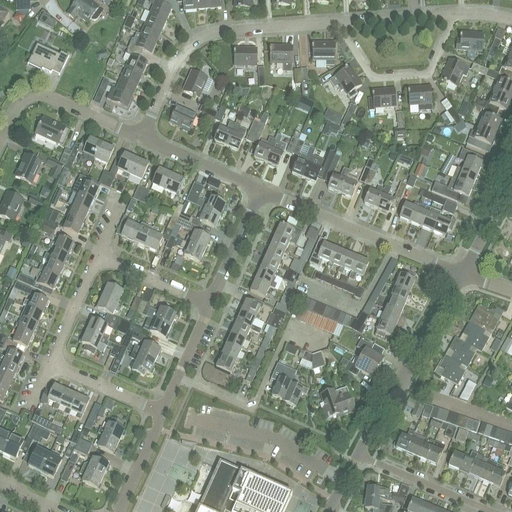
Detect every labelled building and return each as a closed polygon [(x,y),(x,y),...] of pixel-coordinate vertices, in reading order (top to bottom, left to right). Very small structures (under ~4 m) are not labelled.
[(15,12),(30,11),(29,2),(23,2),(22,0),(19,0),(15,0),(16,3),(15,3),(15,12)] [(99,8),(87,0),(77,0),(67,14),(74,20),(75,18),(77,19),(77,18),(78,17),(87,24),(90,20),(91,21),(93,21),(95,21),(96,20),(103,11),(99,8)] [(150,13),(166,20),(171,8),(164,5),(166,0),(151,0),(155,2),(150,13)] [(197,10),(195,0),(176,0),(177,4),(183,3),(184,11),(197,10)] [(195,0),(197,10),(209,9),(208,0),(195,0)] [(220,0),(208,0),(209,9),(221,8),(220,0)] [(251,0),(234,0),(235,8),(244,9),(244,10),(249,10),(249,9),(251,9),(251,0)] [(166,20),(150,13),(145,24),(161,31),(166,20)] [(14,19),(21,23),(25,17),(18,14),(14,19)] [(44,14),(39,24),(53,30),(56,23),(49,19),(50,18),(44,14)] [(161,31),(145,24),(140,35),(156,42),(161,31)] [(491,63),(505,32),(497,29),(493,38),(495,39),(485,60),(491,63)] [(457,41),(456,50),(481,52),(483,35),(461,33),(461,36),(460,36),(459,39),(460,39),(460,41),(457,41)] [(129,44),(127,49),(140,55),(142,50),(151,54),(156,42),(140,35),(136,34),(133,40),(137,41),(135,47),(129,44)] [(313,50),(313,61),(334,61),(334,44),(313,44),(313,47),(311,47),(311,50),(313,50)] [(28,67),(37,72),(42,74),(43,72),(51,76),(52,75),(60,78),(65,68),(69,57),(61,53),(59,55),(37,45),(27,65),(28,67)] [(270,64),(283,64),(283,72),(292,73),(292,48),(270,47),(270,64)] [(140,55),(127,49),(122,60),(128,62),(126,67),(142,74),(147,63),(138,59),(140,55)] [(234,55),(234,66),(256,67),(256,50),(234,50),(234,53),(233,53),(233,55),(234,55)] [(511,58),(509,58),(504,69),(501,68),(499,74),(511,79),(511,58)] [(465,67),(450,60),(441,81),(443,82),(443,83),(445,84),(446,83),(456,87),(459,80),(465,67)] [(488,71),(473,64),(470,70),(485,77),(488,71)] [(98,73),(82,66),(71,87),(88,94),(98,73)] [(142,74),(126,67),(121,78),(137,85),(142,74)] [(266,89),(264,68),(257,68),(259,90),(266,89)] [(346,68),(344,70),(345,71),(329,81),(334,89),(337,87),(340,92),(343,91),(346,97),(347,96),(349,99),(357,95),(354,91),(361,86),(357,81),(349,68),(347,69),(346,68)] [(302,85),(300,70),(293,70),(294,85),(302,85)] [(187,80),(181,96),(199,103),(207,80),(190,74),(187,80)] [(499,81),(494,93),(511,100),(511,86),(510,85),(511,79),(499,74),(496,80),(499,81)] [(121,78),(116,90),(131,97),(137,85),(121,78)] [(101,84),(96,95),(102,98),(107,86),(101,84)] [(116,90),(111,88),(106,99),(110,101),(126,108),(131,97),(116,90)] [(407,95),(408,95),(409,106),(417,105),(431,104),(430,88),(408,90),(408,92),(407,92),(407,95)] [(373,99),(368,99),(369,111),(374,111),(374,109),(395,107),(394,91),(372,92),(373,95),(372,95),(372,97),(373,97),(373,99)] [(486,104),(484,109),(497,114),(499,109),(505,112),(506,110),(508,111),(511,100),(494,93),(489,105),(486,104)] [(299,109),(303,99),(297,97),(293,107),(299,109)] [(347,128),(357,108),(350,105),(349,107),(350,107),(341,125),(347,128)] [(215,120),(217,113),(201,106),(199,112),(202,114),(215,120)] [(217,113),(215,120),(214,121),(220,123),(226,109),(220,107),(217,113)] [(169,123),(189,132),(196,117),(176,108),(169,123)] [(446,112),(456,127),(462,123),(452,108),(446,112)] [(484,116),(479,128),(497,136),(502,124),(500,124),(500,123),(494,120),(497,114),(484,109),(481,115),(484,116)] [(335,113),(331,121),(338,125),(342,117),(335,113)] [(406,139),(403,113),(396,114),(397,129),(393,129),(394,140),(406,139)] [(215,120),(202,114),(199,120),(211,126),(214,120),(214,121),(215,120)] [(69,131),(42,119),(35,135),(62,147),(70,131),(69,131)] [(251,143),(261,122),(254,119),(245,141),(251,143)] [(261,122),(251,143),(257,145),(266,124),(261,122)] [(226,147),(235,125),(229,123),(225,131),(219,129),(214,142),(226,147)] [(328,136),(333,125),(327,123),(322,134),(328,136)] [(462,123),(456,127),(454,128),(458,134),(466,128),(462,123)] [(235,125),(226,147),(237,152),(243,139),(237,136),(240,127),(235,125)] [(497,136),(479,128),(474,139),(471,138),(468,144),(482,150),(484,144),(490,147),(490,146),(492,147),(497,136)] [(276,139),(289,143),(291,136),(279,132),(276,139)] [(292,155),(298,141),(300,136),(295,134),(293,139),(292,138),(286,152),(292,155)] [(82,155),(94,160),(101,145),(94,142),(95,140),(90,138),(88,144),(82,142),(79,149),(78,153),(82,155)] [(266,164),(275,143),(274,143),(275,141),(269,138),(265,148),(259,145),(254,159),(266,164)] [(298,141),(292,155),(298,157),(299,156),(300,157),(298,161),(297,161),(291,174),(303,179),(312,157),(315,150),(303,145),(304,143),(298,141)] [(286,148),(275,143),(266,164),(277,169),(286,148)] [(109,148),(101,145),(94,160),(106,166),(114,149),(110,147),(109,148)] [(424,146),(421,154),(426,156),(430,148),(424,146)] [(463,170),(477,176),(482,164),(475,161),(477,155),(462,149),(458,160),(465,163),(463,170)] [(65,150),(59,163),(64,165),(65,166),(71,152),(65,150)] [(328,170),(334,156),(328,153),(322,167),(328,170)] [(109,174),(103,187),(109,189),(117,171),(123,173),(121,177),(128,179),(129,176),(136,160),(129,157),(129,156),(125,154),(120,164),(115,162),(109,174)] [(64,165),(59,163),(49,159),(48,159),(38,155),(35,161),(45,165),(45,166),(52,169),(49,177),(57,181),(64,165)] [(446,162),(452,165),(456,158),(450,155),(446,162)] [(15,178),(30,185),(40,163),(25,156),(15,178)] [(334,156),(328,170),(334,172),(340,158),(339,158),(335,156),(334,156)] [(403,164),(406,158),(400,156),(398,162),(403,164)] [(64,169),(69,172),(75,159),(69,157),(65,166),(64,169)] [(318,160),(312,157),(303,179),(315,184),(321,171),(314,168),(318,160)] [(143,164),(136,160),(129,176),(141,181),(148,164),(144,162),(143,164)] [(452,165),(446,162),(439,173),(445,176),(452,165)] [(373,164),(370,170),(371,171),(365,185),(371,187),(376,173),(379,166),(373,164)] [(417,164),(411,177),(416,179),(418,180),(423,167),(417,164)] [(371,171),(370,170),(364,168),(359,182),(365,185),(371,171)] [(457,168),(453,179),(473,187),(477,176),(463,170),(457,168)] [(69,172),(64,169),(61,175),(76,182),(72,192),(79,195),(79,196),(93,202),(98,190),(77,181),(79,176),(69,172)] [(164,191),(171,176),(163,172),(164,171),(159,169),(152,186),(164,191)] [(340,194),(347,176),(349,171),(343,169),(339,179),(333,176),(328,190),(340,194)] [(103,187),(109,174),(103,172),(98,184),(103,187)] [(178,179),(171,176),(164,191),(176,197),(183,180),(179,178),(178,179)] [(347,176),(340,194),(351,199),(357,186),(356,186),(358,180),(347,176)] [(411,177),(410,176),(406,186),(412,189),(416,179),(411,177)] [(473,187),(453,179),(448,189),(435,183),(431,192),(452,201),(455,193),(468,199),(473,187)] [(384,190),(376,209),(387,214),(393,201),(387,198),(393,182),(388,180),(386,186),(385,186),(384,190)] [(119,183),(115,192),(121,194),(125,185),(119,183)] [(400,183),(395,197),(401,199),(406,186),(400,183)] [(193,185),(186,202),(195,206),(198,200),(203,189),(193,185)] [(138,202),(144,189),(138,187),(132,199),(138,202)] [(376,209),(384,190),(378,188),(375,194),(370,191),(364,205),(376,209)] [(150,192),(144,189),(138,202),(147,206),(148,204),(145,202),(150,192)] [(57,190),(53,199),(58,201),(62,192),(57,190)] [(432,202),(435,196),(424,192),(422,198),(432,202)] [(0,217),(12,224),(23,202),(7,195),(0,210),(0,217)] [(27,204),(42,211),(45,204),(41,202),(42,199),(36,196),(35,199),(30,197),(27,204)] [(79,196),(73,207),(88,213),(93,202),(79,196)] [(446,201),(435,196),(432,202),(444,207),(446,201)] [(198,207),(220,217),(223,210),(224,211),(226,206),(209,199),(207,204),(201,202),(198,207)] [(131,214),(136,204),(131,201),(126,212),(131,214)] [(446,201),(444,207),(442,211),(453,216),(457,206),(446,201)] [(178,219),(180,214),(183,207),(178,204),(172,217),(178,219)] [(410,224),(418,205),(414,204),(412,207),(405,204),(399,219),(410,224)] [(418,206),(418,205),(410,224),(422,229),(428,214),(417,209),(418,206)] [(73,207),(68,219),(83,225),(88,213),(73,207)] [(203,214),(199,222),(202,223),(216,229),(218,225),(216,225),(220,217),(198,207),(198,208),(200,209),(198,212),(203,214)] [(150,214),(158,217),(160,211),(153,208),(150,214)] [(44,220),(41,226),(55,232),(57,226),(49,222),(51,217),(54,219),(57,212),(48,209),(43,220),(44,220)] [(428,214),(422,229),(433,233),(441,213),(430,209),(428,214)] [(441,213),(433,233),(444,238),(447,231),(451,232),(456,221),(447,218),(446,221),(439,219),(441,213)] [(193,219),(180,214),(178,219),(190,225),(193,219)] [(178,219),(172,217),(162,241),(167,243),(170,237),(172,232),(175,225),(178,219)] [(133,243),(142,224),(141,223),(139,228),(133,225),(134,222),(123,218),(120,224),(126,227),(121,238),(133,243)] [(83,225),(68,219),(66,225),(62,223),(60,228),(63,230),(63,231),(77,237),(83,225)] [(188,231),(190,225),(178,219),(175,225),(181,228),(188,231)] [(142,224),(133,243),(144,248),(153,227),(152,229),(142,224)] [(175,225),(172,232),(178,234),(181,228),(175,225)] [(33,241),(33,242),(39,244),(44,234),(52,237),(55,232),(41,226),(39,231),(38,231),(34,241),(33,241)] [(275,237),(294,246),(296,242),(291,240),(294,233),(279,226),(275,237)] [(153,227),(144,248),(156,253),(162,239),(155,236),(158,230),(153,227)] [(313,229),(304,250),(310,253),(319,232),(313,229)] [(9,243),(11,238),(0,233),(0,253),(5,242),(9,243)] [(211,241),(197,234),(194,233),(189,245),(204,252),(207,244),(209,245),(211,241)] [(170,237),(167,243),(165,249),(171,251),(172,249),(176,247),(179,248),(186,251),(183,257),(200,264),(202,260),(201,259),(204,252),(189,245),(170,237)] [(275,237),(270,248),(287,256),(289,252),(286,251),(289,244),(294,246),(275,237)] [(54,251),(68,257),(73,245),(59,239),(56,246),(52,244),(50,249),(54,251)] [(27,250),(29,243),(23,241),(21,247),(27,250)] [(39,244),(33,242),(31,246),(32,246),(29,254),(33,256),(36,248),(37,248),(39,244)] [(329,264),(335,249),(324,244),(321,250),(315,248),(309,263),(319,267),(322,261),(329,264)] [(270,248),(265,259),(281,266),(283,262),(281,262),(284,255),(287,256),(270,248)] [(329,264),(328,266),(328,265),(327,267),(331,269),(333,266),(340,269),(346,254),(335,249),(329,264)] [(310,253),(304,250),(299,261),(305,264),(310,253)] [(54,251),(49,263),(63,269),(68,257),(54,251)] [(340,269),(339,271),(338,273),(342,275),(343,272),(344,270),(351,273),(357,258),(346,254),(340,269)] [(351,273),(348,279),(353,282),(356,275),(362,278),(369,263),(357,258),(351,273)] [(265,259),(260,270),(274,276),(279,266),(281,266),(265,259)] [(379,281),(385,284),(397,263),(391,260),(379,281)] [(299,261),(294,272),(300,275),(305,264),(299,261)] [(39,271),(39,272),(58,280),(63,269),(49,263),(44,273),(39,271)] [(260,270),(255,281),(271,288),(273,284),(271,284),(274,276),(260,270)] [(58,280),(39,272),(36,279),(37,279),(35,284),(34,284),(34,282),(33,281),(19,275),(17,281),(41,292),(43,288),(52,292),(58,280)] [(294,272),(289,283),(295,285),(300,275),(294,272)] [(321,282),(324,276),(315,272),(312,280),(315,281),(315,280),(321,282)] [(335,280),(324,276),(321,282),(333,287),(335,280)] [(396,288),(409,294),(414,282),(400,276),(395,288),(396,288)] [(335,280),(333,287),(344,291),(346,285),(335,280)] [(271,288),(255,281),(250,292),(269,301),(271,296),(266,294),(269,287),(271,288)] [(385,284),(379,281),(373,291),(380,295),(385,284)] [(25,307),(42,315),(47,303),(38,299),(40,294),(15,283),(13,289),(26,295),(33,298),(31,303),(25,300),(22,306),(25,307)] [(289,283),(284,294),(290,297),(295,285),(289,283)] [(105,291),(102,298),(118,305),(123,293),(106,285),(104,290),(105,291)] [(143,298),(154,301),(158,289),(147,285),(143,298)] [(357,289),(346,285),(344,291),(354,296),(353,297),(360,300),(365,290),(358,287),(357,289)] [(395,288),(390,299),(405,305),(409,294),(396,288),(395,288)] [(380,295),(373,291),(368,302),(374,305),(380,295)] [(292,304),(298,307),(303,296),(297,293),(292,304)] [(281,301),(287,304),(290,297),(284,294),(281,301)] [(118,305),(102,298),(99,305),(98,304),(95,309),(112,317),(115,311),(117,312),(119,312),(121,306),(118,305)] [(142,301),(141,301),(135,298),(129,310),(136,313),(142,301)] [(307,311),(311,300),(306,298),(302,309),(307,311)] [(6,304),(3,311),(7,313),(11,305),(13,306),(15,302),(8,299),(6,303),(6,304)] [(390,299),(386,310),(400,316),(405,305),(390,299)] [(311,300),(307,311),(312,313),(316,303),(311,300)] [(145,308),(147,304),(142,301),(136,313),(142,316),(145,308)] [(245,302),(240,313),(255,320),(258,322),(260,319),(259,316),(257,315),(260,308),(245,302)] [(374,305),(368,302),(362,312),(368,316),(374,305)] [(316,303),(312,313),(317,315),(321,305),(316,303)] [(277,304),(274,309),(286,314),(288,309),(285,307),(279,305),(277,304)] [(480,304),(469,324),(491,336),(501,315),(491,310),(480,304)] [(494,304),(491,310),(501,315),(504,310),(494,304)] [(326,307),(321,305),(317,315),(322,317),(326,307)] [(42,315),(25,307),(20,318),(23,320),(37,326),(42,315)] [(332,309),(326,307),(322,317),(327,319),(332,309)] [(150,309),(145,308),(142,316),(148,318),(170,328),(173,321),(175,321),(177,317),(160,309),(158,313),(150,309)] [(286,314),(274,309),(272,314),(274,316),(270,326),(275,329),(278,330),(286,314)] [(300,322),(304,311),(299,309),(294,320),(300,322)] [(337,311),(332,309),(327,319),(332,321),(337,311)] [(400,316),(386,310),(381,321),(396,327),(400,316)] [(304,311),(300,322),(306,324),(310,313),(304,311)] [(342,313),(337,311),(332,321),(337,323),(342,313)] [(355,321),(351,329),(351,330),(355,332),(356,330),(362,333),(366,327),(363,326),(368,316),(362,312),(356,322),(355,321)] [(240,313),(235,324),(250,331),(251,331),(253,327),(252,326),(255,320),(240,313)] [(316,316),(310,313),(306,324),(311,327),(316,316)] [(342,313),(337,323),(342,326),(347,315),(342,313)] [(347,315),(342,326),(351,329),(355,321),(356,319),(347,315)] [(316,316),(311,327),(317,329),(321,318),(316,316)] [(170,328),(148,318),(145,324),(152,327),(149,333),(166,341),(168,336),(166,336),(170,328)] [(327,320),(321,318),(317,329),(322,331),(327,320)] [(129,330),(131,325),(118,319),(115,324),(129,330)] [(37,326),(23,320),(20,326),(16,324),(13,330),(18,331),(18,332),(32,338),(37,326)] [(86,332),(107,341),(109,337),(104,335),(107,327),(90,320),(88,325),(89,325),(86,332)] [(327,320),(322,331),(328,333),(332,322),(327,320)] [(396,327),(381,321),(375,335),(384,338),(385,335),(391,338),(396,327)] [(332,322),(328,333),(333,336),(337,325),(332,322)] [(129,330),(115,324),(113,330),(126,336),(129,330)] [(250,331),(235,324),(230,335),(245,342),(249,344),(251,339),(247,338),(250,331)] [(459,341),(477,351),(481,353),(491,336),(469,324),(459,341)] [(143,330),(131,325),(129,330),(141,336),(143,330)] [(343,327),(337,325),(333,336),(338,338),(343,327)] [(270,326),(265,338),(271,340),(275,329),(270,326)] [(129,330),(126,336),(138,341),(141,336),(129,330)] [(32,338),(18,332),(12,343),(26,349),(32,338)] [(107,341),(86,332),(83,340),(82,339),(80,344),(85,346),(83,351),(93,355),(95,351),(97,351),(100,344),(107,348),(112,350),(109,356),(115,359),(121,347),(109,342),(107,342),(107,341)] [(230,335),(226,346),(240,352),(245,342),(230,335)] [(265,338),(260,348),(266,351),(271,340),(265,338)] [(477,351),(459,341),(455,339),(445,357),(467,369),(477,351)] [(511,355),(511,354),(511,340),(507,339),(501,350),(511,355)] [(360,359),(380,370),(380,368),(379,368),(384,360),(370,352),(373,347),(361,340),(357,348),(364,352),(360,359)] [(136,354),(154,363),(158,355),(159,356),(161,351),(144,344),(142,349),(139,348),(136,354)] [(292,347),(287,345),(284,352),(289,354),(292,347)] [(240,352),(226,346),(221,357),(239,365),(240,361),(237,359),(240,352)] [(115,359),(109,372),(116,375),(126,350),(121,347),(115,359)] [(260,348),(255,359),(261,362),(266,351),(260,348)] [(320,353),(325,367),(337,362),(327,350),(320,353)] [(0,362),(17,370),(23,358),(9,352),(6,359),(0,356),(0,362)] [(304,353),(302,359),(312,363),(312,356),(305,352),(304,353)] [(154,363),(136,354),(132,353),(131,355),(131,357),(131,359),(136,362),(132,372),(144,377),(146,373),(152,376),(152,375),(154,370),(152,369),(154,363)] [(312,356),(312,363),(312,371),(325,367),(320,353),(312,356)] [(239,365),(221,357),(216,368),(230,375),(235,363),(238,365),(239,365)] [(467,369),(445,357),(435,374),(457,386),(467,369)] [(261,362),(255,359),(250,370),(257,373),(261,362)] [(380,370),(360,359),(356,366),(349,362),(345,370),(357,377),(359,372),(373,379),(377,371),(378,372),(380,370)] [(17,370),(0,362),(0,370),(0,375),(12,381),(17,370)] [(283,403),(291,385),(284,382),(288,374),(275,369),(270,380),(278,383),(271,397),(283,402),(283,403)] [(257,373),(250,370),(245,381),(252,385),(257,373)] [(0,375),(0,389),(7,393),(12,381),(0,375)] [(488,388),(493,380),(487,377),(482,385),(488,388)] [(476,385),(468,380),(459,399),(467,401),(476,385)] [(291,385),(283,403),(295,408),(301,394),(306,396),(308,390),(298,386),(297,389),(291,386),(291,385)] [(60,407),(66,392),(54,387),(51,394),(45,392),(40,402),(47,405),(48,401),(54,404),(52,409),(58,411),(59,406),(60,407)] [(334,393),(342,416),(355,411),(352,403),(351,403),(346,389),(334,393)] [(77,397),(66,392),(60,407),(66,409),(63,414),(68,416),(70,411),(71,411),(77,397)] [(342,416),(334,393),(333,392),(320,396),(325,408),(324,408),(327,419),(341,414),(342,416)] [(89,402),(77,397),(71,411),(77,414),(75,418),(80,421),(89,402)] [(411,416),(419,419),(424,406),(417,403),(411,416)] [(95,404),(84,428),(90,431),(101,407),(95,404)] [(429,420),(433,408),(425,405),(421,417),(429,420)] [(101,407),(97,416),(102,418),(106,409),(101,407)] [(435,419),(439,409),(433,407),(430,418),(435,419)] [(439,409),(435,419),(440,421),(444,411),(439,409)] [(36,411),(31,422),(37,425),(42,414),(36,411)] [(444,411),(440,421),(445,423),(449,412),(444,411)] [(449,412),(445,423),(451,425),(454,414),(449,412)] [(26,424),(30,418),(22,413),(18,420),(26,424)] [(459,416),(454,414),(451,425),(456,427),(459,416)] [(459,416),(456,427),(461,428),(465,418),(459,416)] [(469,419),(465,418),(461,428),(466,430),(469,419)] [(474,421),(469,419),(466,430),(471,432),(474,421)] [(442,424),(431,420),(429,426),(440,430),(442,424)] [(479,423),(474,421),(471,432),(476,433),(479,423)] [(483,435),(487,425),(482,423),(478,434),(483,435)] [(108,425),(103,436),(118,443),(121,436),(123,437),(125,432),(108,425)] [(487,425),(483,435),(488,437),(492,427),(487,425)] [(32,441),(33,441),(39,429),(33,426),(27,438),(32,441)] [(448,426),(444,437),(452,440),(456,429),(448,426)] [(497,429),(492,427),(488,437),(493,439),(497,429)] [(39,429),(33,441),(38,444),(41,439),(47,442),(50,434),(39,429)] [(497,429),(493,439),(499,441),(502,430),(497,429)] [(471,441),(474,435),(459,430),(455,442),(463,444),(465,439),(471,441)] [(502,430),(499,441),(504,443),(508,432),(502,430)] [(0,453),(3,455),(12,437),(0,431),(0,453)] [(75,431),(70,443),(76,446),(76,445),(79,439),(81,434),(75,431)] [(406,453),(414,435),(414,434),(410,432),(408,438),(401,435),(398,442),(397,441),(395,442),(393,446),(394,448),(396,448),(395,449),(406,453)] [(414,435),(406,453),(416,458),(424,439),(414,435)] [(480,437),(474,435),(471,441),(478,443),(480,437)] [(118,443),(103,436),(97,448),(114,456),(116,452),(115,451),(118,443)] [(20,451),(24,443),(12,437),(3,455),(15,461),(20,451)] [(79,439),(76,445),(89,451),(92,445),(79,439)] [(424,439),(416,458),(426,462),(432,448),(426,446),(428,441),(424,439)] [(76,446),(70,443),(64,457),(70,459),(74,451),(76,446)] [(434,443),(432,448),(426,462),(437,466),(445,447),(434,443)] [(494,443),(492,448),(503,452),(505,446),(494,443)] [(76,445),(76,446),(74,451),(86,457),(89,451),(76,445)] [(511,448),(505,446),(503,452),(509,454),(508,458),(510,459),(507,467),(511,468),(511,448)] [(41,474),(49,456),(37,450),(28,468),(41,474)] [(458,471),(464,458),(454,453),(448,467),(458,471)] [(464,458),(458,471),(469,476),(477,455),(471,453),(469,460),(464,458)] [(484,458),(477,455),(469,476),(479,480),(487,460),(484,459),(484,458)] [(49,456),(41,474),(53,480),(62,462),(49,456)] [(82,469),(103,478),(106,471),(107,471),(109,467),(90,458),(88,463),(84,465),(82,469)] [(497,465),(487,460),(479,480),(489,484),(497,465)] [(69,463),(60,481),(66,484),(75,465),(69,463)] [(284,511),(292,495),(220,463),(220,464),(219,463),(219,464),(220,464),(213,480),(212,479),(211,480),(213,480),(206,495),(205,494),(205,495),(206,495),(199,510),(198,509),(198,510),(199,510),(198,511),(284,511)] [(497,465),(489,484),(499,489),(505,475),(501,473),(504,467),(497,465)] [(103,478),(82,469),(79,475),(84,477),(82,483),(99,491),(101,486),(99,486),(103,478)] [(366,499),(388,502),(389,491),(375,489),(375,486),(368,485),(368,488),(367,488),(366,499)] [(406,497),(410,489),(401,485),(397,495),(392,494),(391,502),(395,503),(395,504),(403,505),(405,497),(406,497)] [(172,490),(166,495),(178,507),(184,502),(172,490)] [(388,502),(366,499),(365,509),(382,511),(381,511),(392,511),(393,507),(381,506),(382,501),(388,502)] [(420,511),(423,505),(413,500),(407,511),(420,511)]
